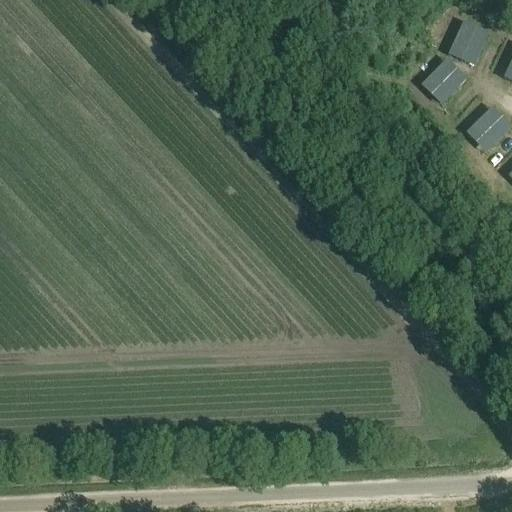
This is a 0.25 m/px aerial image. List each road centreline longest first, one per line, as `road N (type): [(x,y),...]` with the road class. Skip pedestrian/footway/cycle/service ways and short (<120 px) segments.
road 1 (track): [(511,424),(120,0)]
road 2 (unclassified): [(511,483),(0,507)]
